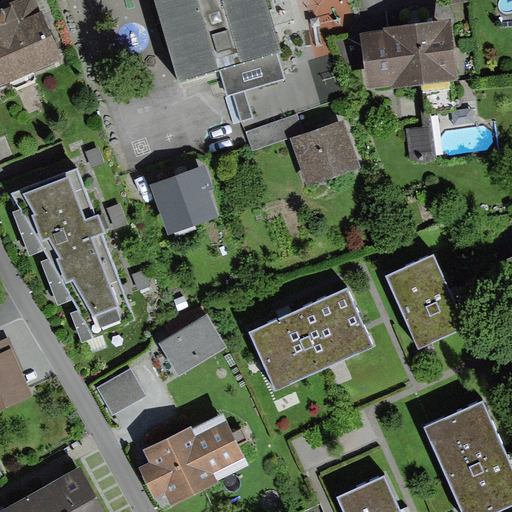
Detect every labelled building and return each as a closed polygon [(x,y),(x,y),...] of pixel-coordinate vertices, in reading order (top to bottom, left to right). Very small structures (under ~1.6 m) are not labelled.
[(0,81),(9,77),(9,78),(32,68),(31,68),(56,57),(32,0),(23,0),(10,6),(10,7),(0,11),(0,81)] [(154,0),(179,79),(218,67),(226,94),(231,92),(244,88),(283,76),(275,50),(283,48),(271,10),(268,0),(154,0)] [(366,83),(390,80),(390,83),(418,79),(422,109),(429,108),(456,105),(451,75),(458,74),(449,12),(382,21),(382,23),(358,27),(366,83)] [(244,88),(231,92),(240,120),(252,116),(244,88)] [(405,127),(409,159),(424,162),(435,155),(429,108),(422,109),(420,110),(422,124),(405,127)] [(302,129),(296,112),(245,131),(250,144),(253,150),(290,136),(307,182),(360,162),(342,114),(302,129)] [(105,163),(98,144),(83,150),(91,168),(105,163)] [(214,187),(204,159),(149,179),(169,233),(219,214),(209,188),(214,187)] [(78,305),(69,308),(81,340),(136,319),(76,164),(10,189),(19,204),(11,207),(28,252),(44,246),(48,254),(40,257),(57,302),(73,296),(78,305)] [(128,223),(120,201),(106,206),(114,229),(128,223)] [(466,326),(433,253),(385,274),(418,347),(466,326)] [(132,273),(138,289),(152,284),(146,267),(132,273)] [(373,345),(347,286),(248,330),(275,389),(373,345)] [(166,344),(180,368),(219,344),(205,320),(209,318),(202,306),(170,320),(171,323),(167,325),(175,338),(166,344)] [(0,400),(22,391),(9,359),(14,355),(7,340),(0,342),(0,400)] [(130,411),(162,393),(140,355),(118,367),(122,374),(93,390),(107,417),(127,405),(130,411)] [(492,511),(511,503),(511,464),(482,399),(423,425),(462,511),(492,511)] [(167,485),(173,497),(244,462),(235,445),(247,439),(241,427),(229,433),(221,416),(150,450),(156,463),(146,468),(156,490),(167,485)] [(401,511),(384,473),(336,495),(344,511),(401,511)] [(100,511),(79,474),(48,491),(46,488),(2,511),(100,511)]
